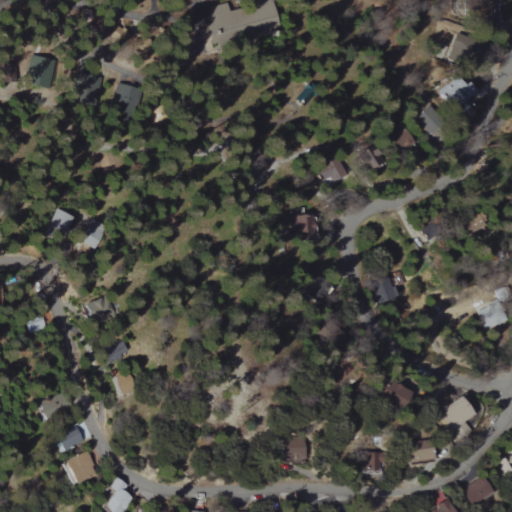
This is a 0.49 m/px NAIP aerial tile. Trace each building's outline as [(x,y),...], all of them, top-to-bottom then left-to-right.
[(471,0),(468,25),(482,28),(486,1),(478,0),(471,0)] [(271,29),(268,3),(226,8),(225,1),(207,3),(212,43),(263,37),(262,30),(271,29)] [(119,43),(123,31),(107,27),(104,39),(119,43)] [(23,78),(44,82),(48,62),(27,58),(23,78)] [(92,104),(95,76),(70,73),(66,101),(92,104)] [(460,100),(470,91),(461,81),(457,84),(449,75),(430,92),(457,121),(469,109),(460,100)] [(130,87),(110,84),(106,108),(126,111),(130,87)] [(389,133),(394,148),(408,144),(403,129),(389,133)] [(364,172),(378,162),(364,144),(351,154),(364,172)] [(62,238),(72,216),(54,208),(44,230),(62,238)] [(106,225),(89,219),(80,243),(96,250),(106,225)] [(395,296),(386,277),(367,286),(376,306),(395,296)] [(112,317),(106,297),(81,305),(87,325),(112,317)] [(40,331),(40,315),(23,315),(24,332),(40,331)] [(112,380),(118,396),(133,390),(126,374),(112,380)] [(406,387),(386,380),(380,401),(400,407),(406,387)] [(450,440),(466,432),(460,420),(467,416),(458,399),(435,410),(450,440)] [(35,413),(58,417),(61,404),(38,400),(35,413)] [(70,426),(70,440),(86,439),(86,425),(70,426)] [(282,461),(300,460),(299,439),(281,440),(282,461)] [(398,464),(427,461),(426,449),(397,451),(398,464)] [(70,485),(94,475),(84,452),(60,462),(70,485)] [(511,454),(500,457),(504,476),(511,473),(511,454)] [(458,491),(470,507),(491,492),(479,476),(458,491)] [(121,492),(125,487),(113,477),(106,487),(112,491),(98,508),(102,511),(118,511),(129,498),(121,492)] [(424,511),(449,511),(445,501),(423,509),(424,511)]
